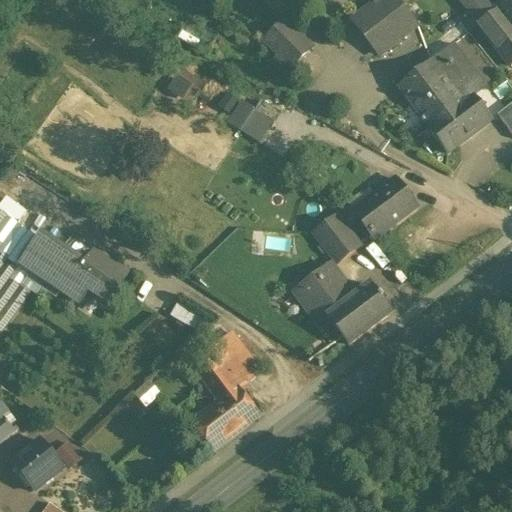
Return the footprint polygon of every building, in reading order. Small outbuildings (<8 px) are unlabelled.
[(373,0),(380,2),(354,22),(380,56),(419,26),(399,0),(373,0)] [(458,0),(479,26),(498,11),(488,0),(458,0)] [(511,0),(498,11),(479,26),(511,69),(511,67),(511,0)] [(488,0),(498,11),(511,0),(488,0)] [(291,18),(266,43),(291,68),(312,48),(300,36),(305,31),(291,18)] [(207,39),(211,28),(189,20),(185,30),(207,39)] [(444,53),(476,95),(487,87),(454,45),(444,53)] [(314,50),(312,48),(291,68),(293,70),(314,50)] [(472,97),(472,98),(476,95),(444,53),(432,62),(464,103),(472,97)] [(464,103),(432,62),(417,74),(410,80),(398,89),(430,130),(436,125),(464,103)] [(410,80),(417,74),(412,68),(405,73),(410,80)] [(464,103),(436,125),(455,149),(492,122),(472,98),(472,97),(464,103)] [(262,102),(256,112),(275,124),(282,114),(262,102)] [(511,105),(498,116),(511,135),(511,105)] [(242,133),(263,146),(275,124),(256,112),(245,128),(242,133)] [(436,125),(430,130),(448,154),(455,149),(436,125)] [(397,181),(389,187),(390,188),(371,203),(370,202),(369,202),(370,203),(357,213),(372,232),(370,234),(372,236),(374,235),(376,238),(418,207),(397,181)] [(8,199),(0,209),(0,211),(18,225),(27,214),(8,199)] [(0,256),(20,271),(22,268),(40,242),(18,225),(0,211),(0,256)] [(361,248),(338,218),(319,232),(315,235),(338,265),(361,248)] [(40,241),(40,242),(22,268),(45,283),(48,284),(62,263),(66,258),(52,249),(40,241)] [(79,275),(75,273),(71,279),(106,303),(125,275),(93,253),(79,275)] [(0,340),(23,312),(45,283),(22,268),(20,271),(0,256),(0,340)] [(62,263),(48,284),(61,293),(71,279),(75,273),(76,272),(62,263)] [(327,319),(349,303),(343,296),(350,291),(332,268),(297,295),(321,327),(329,321),(327,319)] [(349,303),(327,319),(329,321),(349,347),(393,314),(383,302),(384,301),(381,297),(380,298),(371,286),(349,303)] [(227,340),(254,376),(261,371),(234,335),(227,340)] [(218,347),(245,382),(254,376),(227,340),(218,347)] [(198,374),(221,404),(194,424),(214,450),(258,417),(238,391),(247,384),(245,382),(218,347),(218,346),(207,354),(213,363),(198,374)] [(2,405),(0,406),(0,414),(3,418),(9,413),(2,405)] [(0,446),(15,434),(3,418),(0,414),(0,446)] [(12,467),(33,494),(64,469),(42,443),(12,467)]
